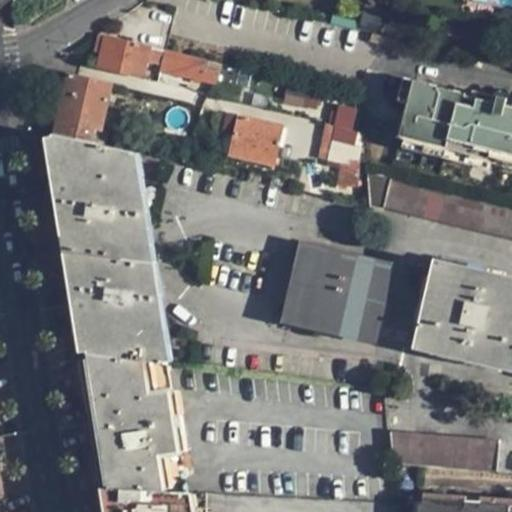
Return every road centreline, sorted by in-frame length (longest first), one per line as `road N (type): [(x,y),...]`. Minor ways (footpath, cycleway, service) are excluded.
road 1 (secondary): [(0,186),(51,511)]
road 2 (residential): [(103,0),(0,63)]
